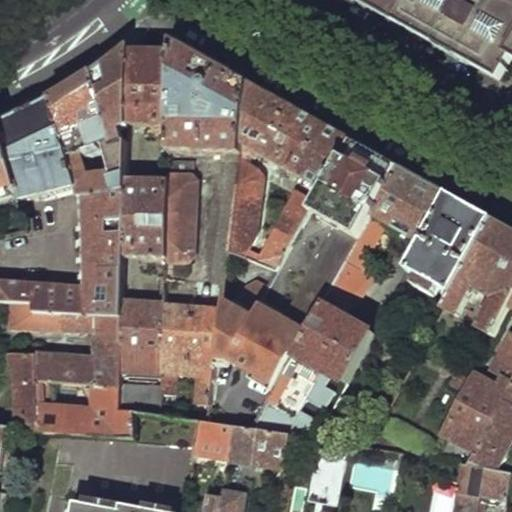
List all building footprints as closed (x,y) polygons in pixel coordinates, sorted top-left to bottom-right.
[(511,1),(508,0),(355,0),(501,82),(511,62),(511,1)] [(174,55),(172,126),(171,154),(242,157),(250,85),(214,64),(176,42),(174,55)] [(95,75),(117,143),(126,139),(122,127),(130,125),(131,55),(131,46),(115,59),(95,75)] [(131,55),(130,125),(172,126),(174,55),(131,55)] [(117,143),(95,75),(72,89),(53,101),(79,187),(83,196),(128,189),(129,179),(129,138),(126,139),(117,143)] [(354,143),(310,118),(250,85),(242,157),(232,250),(282,276),(354,143)] [(26,115),(1,127),(22,190),(26,199),(79,187),(53,101),(46,107),(26,115)] [(0,127),(0,195),(22,190),(1,127),(0,127)] [(191,164),(171,163),(171,179),(191,178),(191,164)] [(403,170),(355,261),(380,275),(384,267),(377,262),(395,229),(426,247),(452,198),(427,184),(403,170)] [(171,179),(170,256),(169,265),(189,265),(197,261),(199,184),(191,178),(171,179)] [(128,189),(127,254),(170,256),(171,179),(129,179),(128,189)] [(83,196),(87,282),(0,278),(0,300),(11,301),(37,302),(39,312),(125,313),(126,302),(127,254),(128,189),(83,196)] [(452,198),(426,247),(412,273),(456,297),(497,224),(478,213),(452,198)] [(511,231),(497,224),(456,297),(448,313),(462,321),(479,292),(499,303),(483,331),(497,338),(511,311),(511,231)] [(355,261),(331,305),(356,318),(380,275),(355,261)] [(189,265),(169,265),(169,277),(185,278),(189,278),(189,265)] [(94,329),(94,356),(40,353),(41,381),(94,384),(124,386),(124,384),(124,372),(125,313),(39,312),(37,302),(11,301),(10,328),(63,331),(64,328),(94,329)] [(125,313),(124,372),(166,373),(169,304),(126,302),(125,313)] [(169,304),(166,373),(166,385),(166,392),(182,394),(182,372),(180,368),(208,368),(207,381),(204,382),(203,400),(195,399),(192,423),(204,425),(214,427),(220,366),(227,306),(169,304)] [(331,305),(303,358),(353,384),(382,331),(356,318),(331,305)] [(479,372),(445,435),(469,446),(459,464),(468,465),(473,466),(506,401),(509,395),(511,389),(511,337),(510,336),(493,369),(506,376),(502,384),(479,372)] [(41,381),(40,353),(12,351),(12,363),(16,364),(17,428),(123,437),(124,412),(124,386),(94,384),(93,404),(62,402),(41,408),(41,381)] [(283,396),(262,434),(296,439),(321,443),(353,384),(303,358),(283,396)] [(214,427),(242,431),(262,434),(283,396),(236,368),(220,366),(214,427)] [(166,385),(124,384),(124,386),(124,412),(165,419),(165,404),(166,392),(166,385)] [(511,404),(506,401),(473,466),(494,470),(503,472),(511,455),(511,404)] [(165,404),(165,419),(177,421),(178,405),(165,404)] [(214,427),(204,425),(198,455),(236,460),(242,431),(214,427)] [(262,434),(242,431),(236,460),(290,468),(296,439),(262,434)] [(340,511),(350,464),(354,448),(325,444),(314,499),(319,499),(316,511),(340,511)] [(437,461),(436,469),(443,470),(445,462),(437,461)] [(468,465),(463,492),(489,497),(494,470),(473,466),(468,465)] [(494,470),(489,497),(511,502),(511,501),(511,473),(503,472),(494,470)] [(246,511),(249,496),(229,492),(227,500),(224,511),(246,511)] [(224,511),(227,500),(212,497),(208,511),(224,511)] [(459,511),(485,511),(487,505),(462,499),(459,511)]
